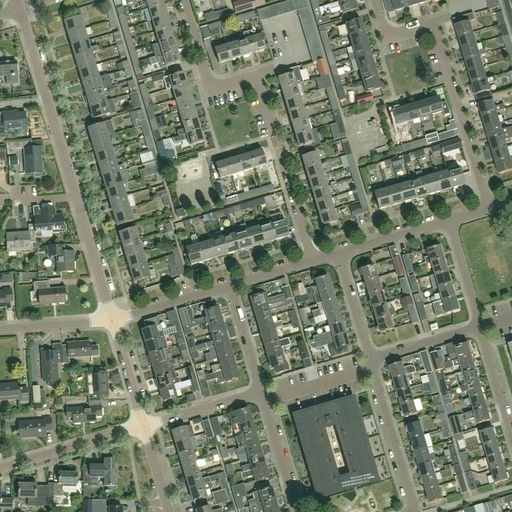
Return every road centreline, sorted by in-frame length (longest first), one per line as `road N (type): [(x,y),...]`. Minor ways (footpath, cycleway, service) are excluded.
road 1 (residential): [(313,260),(257,75),(209,85),(182,0)]
road 2 (tertiary): [(112,321),(19,9)]
road 3 (residential): [(488,209),(431,25),(387,33),(375,0)]
road 4 (residential): [(142,426),(0,470)]
road 5 (residential): [(414,511),(373,369)]
road 6 (residential): [(260,392),(142,426)]
road 7 (residential): [(229,287),(112,321)]
